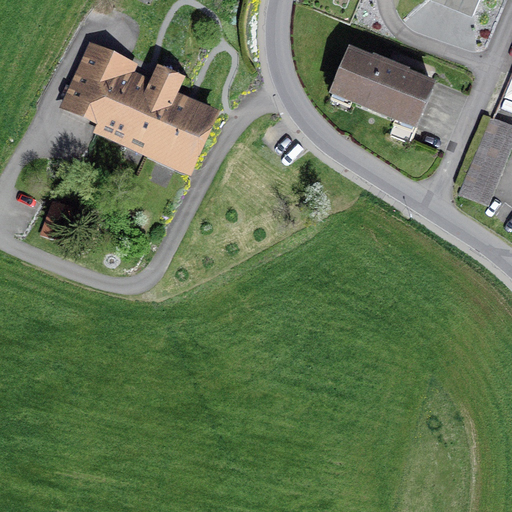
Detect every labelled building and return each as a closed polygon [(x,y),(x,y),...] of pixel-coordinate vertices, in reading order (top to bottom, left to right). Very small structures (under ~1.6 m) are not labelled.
[(436,0),(473,15),(479,0),(436,0)] [(67,109),(189,165),(208,123),(169,106),(180,82),(158,72),(152,86),(123,73),(127,64),(94,49),(67,109)] [(332,94),(397,121),(416,129),(433,89),(371,61),(371,63),(349,54),(332,94)] [(390,137),(409,145),(416,129),(397,121),(390,137)] [(511,142),(485,132),(462,187),(491,199),(511,149),(511,142)] [(60,208),(51,234),(67,239),(76,212),(60,208)]
